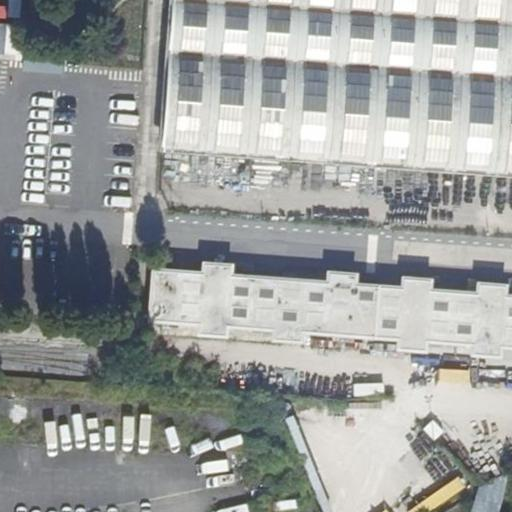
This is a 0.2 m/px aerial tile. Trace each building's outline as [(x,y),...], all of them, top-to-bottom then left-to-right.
[(8,0),(7,18),(19,19),(20,0),(8,0)] [(511,0),(180,0),(169,148),(511,174),(511,0)] [(0,55),(16,56),(17,25),(0,24),(0,55)] [(159,270),(158,326),(203,329),(201,344),(236,347),(235,327),(278,329),(278,345),(309,349),(309,330),(397,336),(396,354),(431,356),(431,338),(478,340),(480,358),(505,360),(508,341),(511,341),(511,283),(483,282),(482,299),(437,295),(441,276),(402,275),(400,289),(362,289),(363,267),(331,269),(327,284),(241,280),(241,263),(208,260),(207,278),(159,270)] [(353,393),(383,394),(383,383),(354,381),(353,393)] [(475,511),(494,511),(498,499),(507,502),(511,485),(511,465),(490,473),(475,511)] [(409,511),(427,511),(467,487),(460,475),(407,509),(409,511)]
